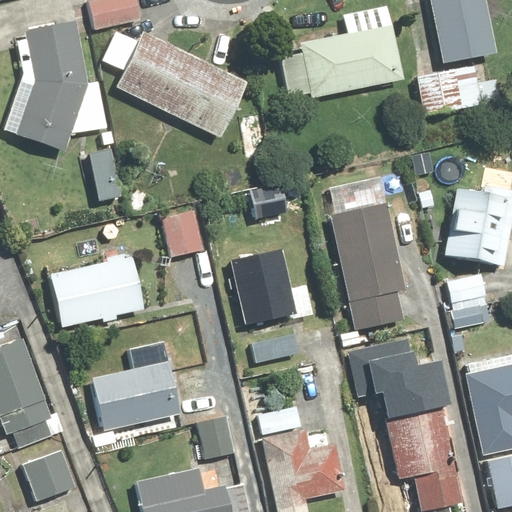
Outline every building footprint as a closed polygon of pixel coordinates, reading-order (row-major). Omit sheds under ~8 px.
[(129,0),(98,0),(82,4),(88,32),(134,22),(129,0)] [(478,0),(421,0),(434,68),(489,57),(478,0)] [(80,86),(68,22),(17,32),(27,85),(8,138),(58,156),(64,137),(103,130),(94,84),(80,86)] [(386,28),(293,45),(295,56),(275,60),(283,100),(303,96),(304,102),(396,84),(386,28)] [(117,74),(109,90),(157,114),(152,124),(176,136),(182,126),(212,141),(241,84),(137,33),(132,43),(113,34),(98,64),(117,74)] [(469,66),(407,79),(416,122),(478,108),(469,66)] [(107,151),(81,156),(91,205),(116,200),(107,151)] [(451,192),(436,261),(496,273),(511,196),(478,189),(476,197),(451,192)] [(382,205),(323,218),(348,333),(399,323),(393,294),(400,292),(382,205)] [(190,211),(156,219),(165,260),(200,251),(190,211)] [(275,251),(223,263),(238,328),(290,316),(275,251)] [(125,258),(43,277),(55,330),(94,321),(95,326),(110,322),(109,317),(137,311),(125,258)] [(448,308),(488,300),(483,273),(443,281),(448,308)] [(488,300),(448,308),(453,330),(493,322),(488,300)] [(196,310),(177,316),(184,340),(203,334),(196,310)] [(289,338),(246,347),(250,366),(293,357),(289,338)] [(355,400),(380,395),(397,482),(413,479),(419,511),(444,511),(460,509),(440,405),(450,404),(441,362),(416,367),(411,338),(345,351),(355,400)] [(16,341),(0,346),(0,437),(1,439),(7,436),(12,450),(47,438),(42,424),(45,422),(16,341)] [(161,363),(84,380),(96,434),(173,417),(161,363)] [(511,364),(467,374),(484,452),(511,445),(511,364)] [(202,373),(177,378),(182,404),(207,399),(202,373)] [(291,409),(252,416),(256,437),(295,429),(291,409)] [(220,419),(191,426),(199,462),(228,456),(220,419)] [(297,431),(254,440),(268,511),(300,511),(298,502),(339,493),(330,446),(301,452),(297,431)] [(55,451),(16,466),(31,505),(70,490),(55,451)] [(511,456),(480,463),(490,511),(495,511),(511,508),(511,456)] [(193,471),(128,485),(133,511),(244,511),(239,487),(220,491),(219,487),(197,492),(193,471)]
